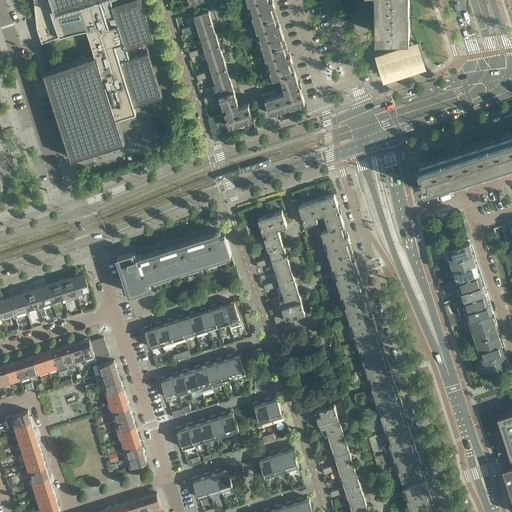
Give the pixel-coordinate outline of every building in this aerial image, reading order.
[(154,39),(142,0),(123,0),(113,4),(111,0),(36,0),(44,23),(40,24),(46,42),(60,37),(77,32),(87,29),(95,55),(105,52),(119,96),(110,99),(114,110),(115,110),(117,116),(137,110),(135,104),(147,100),(162,95),(148,51),(130,57),(127,47),(154,39)] [(277,25),(271,6),(275,5),(272,0),(271,0),(269,1),(268,0),(247,0),(249,4),(250,4),(254,15),(252,15),(257,32),(259,31),(261,37),(282,30),(280,24),(277,25)] [(409,0),(375,0),(376,33),(395,32),(410,32),(410,22),(409,0)] [(212,22),(208,10),(206,11),(193,15),(197,27),(212,22)] [(216,34),(212,22),(197,27),(201,38),(216,34)] [(287,56),(281,37),(284,36),(282,30),(261,37),(262,42),(261,43),(266,59),(268,59),(271,70),(270,70),(273,79),(280,77),(280,76),(292,72),(289,61),(292,60),(291,55),(287,56)] [(220,45),(216,34),(201,38),(205,50),(220,45)] [(419,42),(416,43),(413,44),(382,54),(389,75),(426,63),(419,42)] [(223,56),(220,45),(205,50),(208,61),(223,56)] [(227,68),(223,56),(208,61),(212,73),(227,68)] [(124,145),(97,58),(45,75),(73,162),(124,145)] [(231,79),(227,68),(212,73),(216,84),(231,79)] [(305,102),(300,88),(302,87),(300,82),(299,82),(295,71),(292,72),(280,76),(280,77),(285,92),(277,94),(282,109),(305,102)] [(234,91),(233,86),(231,79),(216,84),(219,96),(234,91)] [(282,109),(277,94),(276,90),(266,93),(261,95),(264,105),(267,104),(270,113),(277,111),(282,109)] [(253,119),(248,104),(244,105),(240,106),(234,91),(219,96),(229,126),(253,119)] [(428,195),(511,167),(511,135),(419,166),(422,175),(424,184),(428,195)] [(0,191),(15,187),(0,139),(0,191)] [(342,212),(340,207),(339,207),(334,193),(312,200),(316,215),(324,213),(329,228),(329,229),(341,225),(344,224),(341,213),(342,212)] [(318,220),(316,215),(312,200),(299,204),(302,213),(299,214),(303,224),(318,220)] [(283,243),(278,227),(287,225),(282,210),(258,217),(263,232),(266,231),(267,235),(264,236),(268,248),(283,243)] [(362,291),(357,273),(359,272),(359,269),(355,259),(353,259),(347,241),(350,240),(348,234),(345,236),(341,225),(329,229),(329,228),(321,230),(324,239),(326,239),(329,250),(328,250),(333,267),(334,266),(336,272),(335,273),(342,294),(343,294),(347,305),(345,305),(351,322),(352,321),(352,320),(370,315),(364,296),(368,295),(366,289),(362,291)] [(231,253),(225,233),(217,236),(216,234),(210,235),(217,258),(231,253)] [(217,258),(210,235),(204,237),(205,240),(197,242),(204,262),(217,258)] [(204,262),(197,242),(189,244),(189,242),(183,244),(190,266),(204,262)] [(473,252),(470,242),(469,242),(448,249),(451,259),(473,252)] [(287,255),(283,243),(268,248),(272,260),(287,255)] [(190,266),(183,244),(177,246),(177,248),(170,251),(176,271),(190,266)] [(153,293),(149,280),(142,259),(141,254),(135,256),(133,250),(117,256),(129,293),(133,292),(135,299),(153,293)] [(176,271),(170,251),(162,253),(161,251),(155,253),(162,275),(176,271)] [(476,262),(473,252),(451,259),(454,269),(476,262)] [(162,275),(155,253),(149,255),(150,257),(142,259),(149,280),(162,275)] [(291,266),(287,255),(272,260),(276,271),(291,266)] [(479,272),(476,262),(454,269),(457,279),(479,272)] [(294,278),(291,266),(276,271),(279,282),(294,278)] [(482,282),(479,272),(457,279),(460,289),(482,282)] [(89,289),(83,273),(71,277),(76,293),(77,292),(89,289)] [(76,293),(71,277),(58,281),(63,297),(65,296),(74,294),(76,293)] [(298,289),(294,278),(279,282),(283,293),(283,294),(298,289)] [(63,297),(58,281),(46,285),(51,301),(52,300),(61,298),(63,297)] [(485,292),(482,282),(460,289),(463,299),(485,292)] [(51,301),(46,285),(34,289),(38,305),(40,304),(49,302),(51,301)] [(38,305),(34,289),(21,293),(26,309),(28,308),(37,306),(38,305)] [(305,312),(298,289),(283,294),(283,293),(278,295),(284,313),(286,317),(286,319),(293,316),(294,320),(301,317),(300,314),(305,312)] [(489,302),(485,292),(463,299),(467,309),(489,302)] [(26,309),(21,293),(9,297),(14,313),(15,312),(24,310),(26,309)] [(14,313),(9,297),(0,299),(0,311),(2,317),(3,316),(12,314),(14,313)] [(240,319),(235,301),(227,303),(226,300),(222,302),(223,305),(223,304),(229,322),(240,319)] [(492,312),(489,302),(467,309),(470,319),(492,312)] [(223,304),(223,305),(216,307),(215,304),(211,305),(212,308),(218,326),(229,322),(223,304)] [(218,326),(212,308),(205,310),(204,307),(200,309),(201,312),(207,329),(218,326)] [(201,312),(194,314),(193,311),(189,312),(190,315),(196,333),(207,329),(201,312)] [(495,322),(492,312),(464,321),(467,331),(473,329),(495,322)] [(196,333),(190,315),(183,317),(182,314),(178,316),(179,319),(185,336),(196,333)] [(394,379),(391,369),(388,370),(382,351),(385,350),(384,345),(380,346),(374,327),(377,326),(373,314),(370,315),(352,320),(352,321),(356,332),(354,333),(359,349),(361,349),(364,360),(363,360),(368,377),(370,376),(371,382),(372,382),(370,383),(377,404),(379,404),(382,415),(381,415),(386,432),(387,431),(405,425),(399,406),(403,405),(401,400),(398,401),(392,383),(395,382),(394,379)] [(179,319),(172,321),(171,318),(167,319),(168,322),(174,340),(185,336),(179,319)] [(174,340),(168,322),(161,324),(160,321),(156,323),(157,326),(163,343),(174,340)] [(498,331),(495,322),(473,329),(476,338),(498,331)] [(163,343),(157,326),(150,328),(149,325),(144,326),(151,347),(163,343)] [(501,341),(498,331),(476,338),(479,348),(501,341)] [(106,342),(104,337),(104,336),(91,341),(93,347),(106,342)] [(95,354),(94,352),(93,347),(91,341),(90,338),(80,341),(85,358),(95,355),(95,354)] [(85,358),(80,341),(71,344),(76,361),(85,358)] [(504,351),(501,341),(479,348),(482,358),(504,351)] [(108,348),(106,342),(93,347),(94,352),(108,348)] [(76,361),(71,344),(61,347),(67,364),(76,361)] [(67,364),(61,347),(52,350),(58,367),(67,364)] [(109,354),(108,348),(94,352),(95,354),(95,355),(96,358),(109,354)] [(58,367),(52,350),(43,353),(48,369),(58,367)] [(508,361),(504,351),(482,358),(486,368),(508,361)] [(48,369),(43,353),(34,356),(39,372),(48,369)] [(111,360),(109,354),(96,358),(98,364),(111,360)] [(245,372),(239,354),(232,357),(231,354),(227,355),(228,358),(234,376),(245,372)] [(39,372),(34,356),(24,359),(30,375),(39,372)] [(234,376),(228,358),(221,360),(220,357),(216,359),(217,362),(223,379),(234,376)] [(30,375),(24,359),(15,362),(21,378),(30,375)] [(117,368),(114,359),(111,360),(98,364),(97,364),(100,373),(117,368)] [(223,379),(217,362),(210,364),(209,361),(205,362),(206,365),(212,383),(223,379)] [(21,378),(15,362),(6,365),(11,381),(21,378)] [(11,381),(6,365),(0,366),(0,377),(2,384),(11,381)] [(206,365),(199,367),(198,365),(194,366),(195,369),(201,386),(212,383),(206,365)] [(120,377),(117,368),(100,373),(103,383),(120,377)] [(195,369),(188,371),(187,368),(183,369),(184,372),(189,390),(201,386),(195,369)] [(189,390),(184,372),(177,374),(176,372),(172,373),(173,376),(178,394),(189,390)] [(173,376),(166,378),(165,375),(161,377),(167,397),(178,394),(173,376)] [(123,387),(120,377),(103,383),(106,392),(123,387)] [(126,396),(123,387),(106,392),(109,401),(126,396)] [(129,405),(126,396),(109,401),(112,410),(129,405)] [(283,415),(277,398),(270,400),(269,397),(265,398),(266,401),(272,419),(283,415)] [(266,401),(259,403),(258,401),(254,402),(260,423),(272,419),(266,401)] [(342,427),(334,404),(329,405),(328,402),(321,405),(322,408),(315,410),(316,411),(317,416),(323,434),(327,432),(342,427)] [(511,403),(509,404),(511,411),(507,412),(487,419),(499,456),(501,462),(502,465),(503,467),(502,468),(511,497),(511,403)] [(132,414),(129,405),(112,410),(115,420),(132,414)] [(187,406),(174,410),(175,415),(189,411),(187,406)] [(31,419),(28,410),(11,415),(14,425),(31,419)] [(239,429),(233,412),(226,414),(225,411),(221,412),(222,415),(228,433),(239,429)] [(135,424),(132,414),(115,420),(118,429),(135,424)] [(222,415),(215,417),(214,415),(210,416),(211,419),(217,437),(228,433),(222,415)] [(217,437),(211,419),(204,421),(203,418),(199,420),(200,422),(206,440),(217,437)] [(34,429),(31,419),(14,425),(17,434),(34,429)] [(200,422),(193,425),(192,422),(188,423),(189,426),(194,444),(206,440),(200,422)] [(138,433),(135,424),(118,429),(121,438),(138,433)] [(429,489),(426,479),(423,480),(417,461),(421,460),(419,455),(415,456),(409,437),(412,437),(408,424),(405,425),(387,431),(391,442),(389,443),(395,460),(396,459),(400,470),(398,471),(404,487),(405,486),(407,493),(405,493),(406,496),(411,511),(437,511),(437,510),(433,511),(427,493),(430,492),(429,489)] [(189,426),(182,428),(181,425),(176,427),(183,447),(194,444),(189,426)] [(346,438),(342,427),(327,432),(331,443),(346,438)] [(37,438),(34,429),(17,434),(20,443),(37,438)] [(141,442),(138,433),(121,438),(124,448),(141,442)] [(40,447),(37,438),(20,443),(23,452),(40,447)] [(349,450),(346,438),(331,443),(334,455),(349,450)] [(144,451),(141,442),(124,448),(127,457),(144,451)] [(43,456),(40,447),(23,452),(26,462),(43,456)] [(299,466),(293,448),(286,450),(285,447),(281,449),(282,451),(288,469),(299,466)] [(353,461),(349,450),(334,455),(338,466),(353,461)] [(147,461),(144,451),(127,457),(130,467),(147,461)] [(282,451),(275,454),(274,451),(270,452),(271,455),(277,473),(288,469),(282,451)] [(277,473),(271,455),(264,457),(263,454),(259,456),(265,476),(277,473)] [(46,466),(43,456),(26,462),(29,471),(46,466)] [(357,473),(353,461),(338,466),(342,477),(357,473)] [(49,475),(46,466),(29,471),(32,480),(49,475)] [(233,487),(227,469),(220,471),(219,468),(215,470),(216,473),(216,472),(221,490),(233,487)] [(216,472),(216,473),(209,475),(208,472),(204,473),(205,476),(210,494),(221,490),(216,472)] [(360,484),(357,473),(342,477),(346,489),(360,484)] [(52,484),(49,475),(32,480),(35,490),(52,484)] [(205,476),(198,478),(197,475),(192,477),(199,497),(210,494),(205,476)] [(55,493),(52,484),(35,490),(38,499),(55,493)] [(364,496),(360,484),(346,489),(349,500),(364,496)] [(162,509),(157,492),(148,495),(153,511),(162,509)] [(58,503),(55,493),(38,499),(41,508),(58,503)] [(152,511),(153,511),(148,495),(138,498),(142,511),(152,511)] [(353,511),(368,507),(364,496),(349,500),(352,511),(353,511)] [(313,511),(309,498),(302,500),(301,497),(297,499),(298,502),(298,501),(301,511),(313,511)] [(142,511),(138,498),(129,501),(132,511),(142,511)] [(132,511),(129,501),(120,504),(122,511),(132,511)] [(301,511),(298,501),(298,502),(291,504),(290,501),(286,502),(287,505),(289,511),(301,511)] [(60,511),(58,503),(41,508),(42,511),(60,511)]
